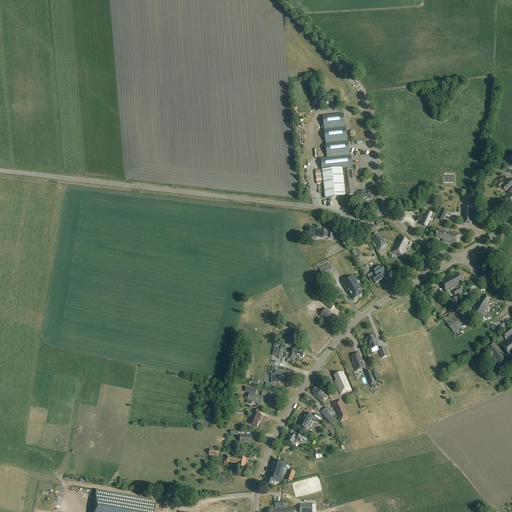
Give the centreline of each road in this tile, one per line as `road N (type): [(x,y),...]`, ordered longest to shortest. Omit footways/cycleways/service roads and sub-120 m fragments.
road 1 (unclassified): [(385,208),(355,219),(319,207),(0,171)]
road 2 (unclassified): [(255,511),(260,469),(304,383),(355,321),(422,279)]
road 3 (tertiary): [(385,208),(366,101),(281,0)]
